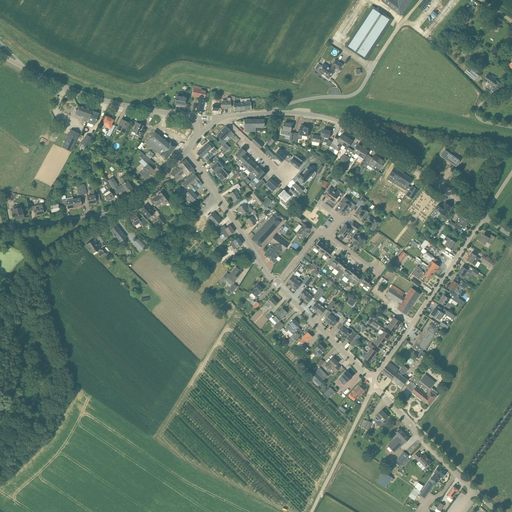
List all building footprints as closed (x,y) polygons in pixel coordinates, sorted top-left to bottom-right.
[(401,16),(412,0),(382,0),(381,1),(401,16)] [(345,47),(366,60),(393,20),(370,5),(368,7),(370,9),(345,47)] [(463,28),(468,21),(465,19),(460,26),(463,28)] [(318,64),(315,69),(319,71),(330,79),(335,71),(334,71),(336,68),(339,70),(343,65),(336,60),(332,65),(333,66),(331,68),(324,63),(322,66),(318,64)] [(470,66),(464,72),(470,78),(473,74),(474,75),(477,77),(480,73),(476,70),(474,69),(470,66)] [(502,85),(498,82),(495,79),(496,78),(492,75),(491,77),(488,74),(483,80),(490,85),(488,87),(496,93),(502,85)] [(192,91),(191,96),(198,98),(198,95),(199,95),(201,90),(201,89),(201,87),(194,85),(194,88),(193,88),(192,91)] [(197,100),(195,110),(202,111),(204,98),(208,98),(209,93),(206,93),(207,91),(201,89),(201,90),(199,95),(198,95),(198,98),(198,100),(197,100)] [(186,98),(182,97),(182,95),(177,94),(177,96),(176,96),(175,104),(185,106),(186,98)] [(230,98),(227,98),(227,101),(222,102),(222,108),(230,108),(230,103),(230,101),(230,98)] [(251,110),(250,105),(250,102),(250,100),(246,100),(246,99),(241,100),(241,103),(233,103),(234,111),(251,110)] [(92,110),(78,105),(77,109),(76,109),(74,113),(83,116),(81,120),(86,122),(87,118),(90,118),(92,110)] [(95,125),(96,120),(98,115),(92,113),(90,118),(87,118),(86,122),(95,125)] [(105,126),(110,129),(112,126),(111,125),(113,120),(106,117),(101,126),(104,128),(105,126)] [(117,129),(115,133),(119,135),(121,131),(124,133),(128,125),(127,125),(126,125),(125,125),(127,122),(121,119),(119,124),(117,129)] [(264,128),(264,124),(264,119),(244,120),(245,132),(256,132),(256,128),(264,128)] [(132,131),(130,135),(134,137),(135,135),(141,138),(145,130),(142,129),(143,126),(136,122),(132,131)] [(289,124),(285,123),(283,129),(282,129),(281,134),(286,135),(286,134),(290,135),(289,141),(293,142),(295,134),(295,133),(292,133),(292,131),(291,131),(293,124),(292,124),(292,123),(289,123),(289,124)] [(231,131),(226,126),(217,136),(223,142),(225,140),(224,139),(227,135),(230,138),(234,134),(231,131)] [(299,134),(295,134),(293,142),(297,143),(297,138),(301,139),(302,135),(308,136),(309,127),(301,126),(301,129),(300,129),(299,134)] [(62,147),(71,152),(80,134),(71,129),(62,147)] [(331,131),(323,130),(323,132),(322,132),(321,136),(314,135),(312,141),(320,143),(320,142),(323,142),(324,137),(329,138),(331,131)] [(166,160),(176,147),(170,142),(169,143),(155,131),(145,143),(160,155),(166,160)] [(337,155),(344,144),(347,138),(342,134),(339,139),(336,136),(329,150),(337,155)] [(82,144),(87,146),(91,137),(87,135),(82,144)] [(251,142),(260,150),(264,145),(255,137),(251,142)] [(347,150),(350,145),(353,141),(347,138),(344,144),(346,146),(344,148),(347,150)] [(212,148),(208,143),(197,154),(201,158),(202,157),(207,161),(214,154),(214,153),(217,150),(213,147),(212,148)] [(225,149),(221,152),(223,154),(227,151),(230,148),(225,143),(222,146),(225,149)] [(356,159),(363,148),(358,145),(352,154),(355,156),(354,158),(356,159)] [(246,152),(242,148),(235,155),(239,159),(246,152)] [(363,148),(355,161),(357,162),(359,158),(363,161),(359,166),(362,168),(370,156),(367,154),(369,151),(363,148)] [(279,159),(281,162),(287,156),(280,149),(279,150),(279,149),(276,152),(277,152),(274,155),(271,152),(269,154),(269,155),(274,159),(276,157),(279,159)] [(456,166),(460,160),(445,150),(441,156),(456,166)] [(143,154),(150,160),(154,154),(149,151),(146,155),(144,154),(143,154)] [(150,160),(143,154),(141,157),(143,159),(144,159),(149,163),(151,161),(150,160)] [(249,158),(244,154),(237,161),(242,165),(249,158)] [(295,155),(290,161),(299,168),(303,162),(295,155)] [(373,169),(376,164),(380,158),(374,155),(368,165),(373,169)] [(222,168),(223,167),(217,161),(218,160),(216,157),(210,162),(213,164),(210,167),(211,168),(215,173),(216,173),(222,168)] [(253,162),(249,158),(242,165),(246,169),(253,162)] [(379,171),(382,166),(385,162),(380,158),(376,164),(378,166),(376,169),(379,171)] [(187,176),(194,170),(185,159),(178,165),(179,166),(171,173),(176,179),(184,172),(187,176)] [(257,166),(253,162),(246,169),(250,173),(257,166)] [(154,170),(150,167),(148,164),(140,173),(137,175),(140,179),(143,176),(145,178),(150,174),(154,170)] [(324,166),(322,164),(321,164),(316,173),(319,175),(324,166)] [(303,171),(297,177),(298,178),(301,181),(299,184),(302,186),(302,185),(304,183),(304,184),(307,180),(307,179),(311,175),(313,177),(314,178),(317,174),(315,172),(316,171),(315,170),(309,165),(304,171),(303,171)] [(262,170),(257,166),(250,173),(255,177),(262,170)] [(222,168),(216,173),(215,174),(221,181),(222,180),(228,176),(227,175),(228,175),(222,168)] [(394,168),(387,178),(406,190),(408,188),(408,186),(413,179),(394,168)] [(194,174),(196,173),(194,170),(187,176),(183,180),(185,182),(182,184),(187,190),(190,187),(194,192),(203,185),(199,180),(194,174)] [(266,174),(262,170),(255,177),(259,181),(266,174)] [(130,185),(127,181),(124,176),(119,179),(122,185),(116,189),(114,190),(116,194),(122,190),(123,192),(126,190),(127,192),(133,189),(130,185)] [(278,186),(270,179),(265,184),(273,192),(278,186)] [(113,189),(110,185),(110,184),(109,183),(104,187),(104,188),(101,190),(106,199),(106,200),(107,200),(108,201),(109,201),(110,201),(111,199),(114,197),(110,191),(113,189)] [(234,201),(238,199),(240,198),(237,194),(241,192),(239,188),(240,187),(238,183),(233,187),(235,190),(230,194),(234,201)] [(295,183),(293,186),(300,193),(301,194),(304,191),(295,183)] [(408,186),(408,188),(410,189),(408,192),(411,194),(409,197),(413,200),(419,190),(412,186),(411,188),(408,186)] [(194,193),(194,192),(190,187),(187,190),(185,191),(187,193),(185,194),(187,196),(185,198),(188,201),(190,200),(192,202),(197,197),(194,193)] [(334,202),(337,198),(340,195),(330,187),(324,195),(328,198),(329,198),(334,202)] [(96,203),(95,198),(93,188),(90,189),(91,196),(87,197),(88,200),(87,200),(88,201),(89,204),(96,203)] [(297,195),(290,189),(287,193),(284,190),(278,196),(283,200),(281,202),(287,207),(297,195)] [(159,196),(152,201),(156,206),(164,200),(166,203),(168,203),(171,200),(163,190),(158,195),(159,196)] [(398,190),(395,196),(401,200),(405,194),(398,190)] [(262,204),(253,193),(250,195),(250,196),(245,199),(247,203),(253,200),(254,201),(255,200),(260,205),(262,204)] [(66,198),(62,199),(63,206),(67,206),(68,209),(75,207),(73,199),(73,197),(66,198)] [(356,205),(350,201),(345,197),(338,205),(341,208),(339,209),(345,214),(349,210),(351,212),(356,205)] [(359,208),(355,213),(358,215),(358,216),(359,217),(360,217),(362,218),(362,217),(365,219),(369,213),(367,211),(362,208),(368,201),(363,197),(359,202),(362,204),(359,208)] [(80,198),(73,199),(75,207),(82,206),(81,202),(81,201),(80,198)] [(54,202),(50,203),(51,207),(52,212),(59,210),(59,207),(63,206),(62,199),(58,200),(59,204),(55,205),(54,202)] [(444,205),(440,203),(435,210),(439,212),(445,216),(452,207),(445,203),(444,205)] [(42,204),(35,206),(36,215),(44,213),(43,208),(42,204)] [(253,210),(251,208),(249,205),(246,207),(244,204),(238,208),(243,214),(248,211),(249,212),(253,210)] [(149,219),(154,213),(146,205),(140,210),(149,219)] [(18,220),(19,219),(20,218),(24,217),(22,207),(17,208),(18,210),(12,211),(13,214),(14,214),(16,219),(17,220),(18,220)] [(257,218),(256,215),(257,214),(254,210),(249,213),(251,217),(246,220),(250,227),(256,223),(254,220),(257,218)] [(276,212),(251,239),(259,246),(278,227),(281,223),(278,220),(282,216),(276,212)] [(211,230),(218,224),(222,221),(219,218),(218,218),(214,213),(208,218),(212,223),(208,227),(211,230)] [(304,219),(296,213),(293,217),(301,223),(304,219)] [(139,219),(138,218),(136,214),(129,218),(132,223),(134,226),(140,222),(139,219)] [(166,222),(163,219),(160,215),(157,218),(162,225),(166,222)] [(454,229),(459,232),(462,226),(464,228),(469,220),(463,217),(460,215),(458,218),(456,222),(456,224),(452,221),(448,227),(451,229),(452,228),(454,229)] [(374,231),(377,227),(380,223),(375,219),(374,220),(370,216),(366,222),(370,225),(369,227),(374,231)] [(357,231),(359,227),(353,222),(350,226),(353,228),(352,229),(346,224),(339,233),(345,238),(348,234),(350,231),(354,234),(357,231)] [(310,229),(306,226),(304,224),(297,233),(303,238),(310,229)] [(117,225),(110,230),(119,243),(126,237),(117,225)] [(226,237),(230,235),(234,232),(230,225),(226,228),(224,225),(218,229),(221,234),(223,233),(223,234),(220,236),(222,240),(226,237)] [(360,249),(363,245),(366,240),(359,235),(358,236),(355,234),(354,236),(351,240),(354,242),(353,244),(360,249)] [(455,242),(446,236),(443,234),(440,237),(445,240),(445,239),(447,241),(445,245),(451,249),(455,242)] [(491,245),(493,242),(496,238),(491,235),(489,238),(484,234),(479,241),(485,245),(487,242),(491,245)] [(282,251),(284,252),(288,246),(274,235),(270,241),(273,244),(265,255),(274,262),(282,251)] [(143,248),(147,244),(139,237),(136,241),(143,248)] [(234,249),(238,247),(242,244),(238,238),(233,241),(230,243),(234,249)] [(96,243),(95,243),(93,240),(86,245),(90,250),(93,253),(100,249),(96,243)] [(319,251),(324,244),(320,241),(315,248),(319,251)] [(430,243),(427,246),(430,248),(429,251),(436,256),(440,250),(434,246),(430,243)] [(324,255),(329,247),(324,244),(319,251),(324,255)] [(328,258),(330,255),(333,251),(329,247),(324,255),(328,258)] [(101,258),(107,253),(104,248),(100,250),(101,252),(99,254),(101,258)] [(433,257),(435,255),(429,251),(426,254),(425,253),(422,257),(430,262),(431,262),(428,266),(423,262),(421,261),(422,260),(417,257),(415,260),(422,264),(427,268),(434,274),(440,267),(436,264),(438,261),(433,257)] [(476,256),(476,255),(472,253),(467,260),(475,266),(478,262),(480,259),(476,256)] [(495,263),(483,255),(480,259),(493,267),(495,263)] [(332,257),(327,264),(330,267),(331,266),(335,269),(342,259),(338,256),(335,259),(332,257)] [(342,259),(335,269),(339,272),(335,277),(338,279),(339,278),(347,268),(348,265),(346,263),(346,262),(342,259)] [(302,265),(300,263),(293,271),(295,274),(302,265)] [(430,280),(434,274),(427,268),(422,264),(419,267),(420,268),(415,275),(419,278),(422,274),(430,280)] [(347,268),(339,278),(342,280),(345,277),(349,279),(356,270),(352,266),(351,267),(348,265),(347,268)] [(233,283),(239,276),(242,272),(236,267),(229,274),(227,272),(223,276),(226,279),(227,277),(233,283)] [(467,270),(467,269),(462,267),(458,273),(461,275),(460,276),(465,279),(467,276),(468,277),(470,274),(467,271),(467,270)] [(356,270),(349,279),(350,280),(350,281),(350,282),(351,282),(352,283),(353,283),(356,285),(361,278),(363,276),(360,274),(361,273),(356,270)] [(293,276),(287,282),(290,284),(289,285),(291,287),(299,277),(297,275),(295,274),(295,273),(293,276)] [(305,284),(308,286),(314,278),(311,275),(310,277),(307,281),(307,282),(305,284)] [(368,291),(371,287),(369,285),(372,280),(367,276),(361,283),(363,285),(364,286),(363,288),(368,291)] [(304,281),(299,277),(291,287),(293,289),(294,288),(297,290),(304,281)] [(418,288),(420,285),(412,279),(410,282),(418,288)] [(453,281),(449,287),(451,289),(449,292),(450,292),(457,297),(459,294),(457,292),(455,291),(457,287),(459,289),(461,290),(463,287),(465,289),(468,285),(461,281),(459,284),(458,283),(453,281)] [(233,293),(237,287),(234,284),(229,289),(233,293)] [(254,289),(251,292),(256,297),(259,294),(263,290),(258,285),(254,289)] [(405,293),(392,285),(386,295),(395,301),(396,300),(401,303),(398,309),(407,315),(421,294),(412,288),(405,298),(403,296),(405,293)] [(321,286),(316,293),(318,295),(323,290),(324,289),(321,286)] [(309,289),(308,289),(309,289),(306,287),(299,295),(304,299),(309,293),(312,289),(310,288),(309,289)] [(309,293),(304,299),(309,303),(316,294),(313,292),(312,295),(309,293)] [(444,295),(439,302),(445,306),(448,307),(453,300),(460,304),(462,301),(457,297),(450,292),(447,297),(444,295)] [(273,308),(274,307),(277,303),(272,298),(267,302),(268,303),(263,308),(266,310),(271,305),(273,308)] [(347,302),(352,306),(356,302),(351,298),(347,302)] [(323,303),(321,301),(319,299),(312,308),(316,312),(323,303)] [(324,307),(322,306),(324,303),(323,303),(316,312),(321,316),(328,307),(326,305),(324,307)] [(272,319),(275,322),(276,323),(279,321),(280,321),(282,319),(281,318),(287,313),(282,308),(279,312),(277,314),(272,319)] [(436,308),(431,314),(436,317),(437,318),(440,320),(442,317),(444,314),(453,320),(456,316),(443,308),(441,311),(440,311),(436,308)] [(332,311),(332,312),(329,310),(325,315),(327,317),(325,320),(328,321),(327,322),(329,324),(337,314),(334,311),(332,311)] [(337,319),(335,317),(337,314),(329,324),(331,326),(332,325),(334,327),(336,324),(339,326),(345,318),(343,316),(341,316),(338,317),(337,319)] [(390,318),(388,320),(399,328),(402,323),(394,317),(391,315),(390,318)] [(348,328),(350,326),(346,323),(348,321),(347,320),(345,318),(339,326),(337,328),(340,330),(338,332),(340,334),(339,335),(341,337),(348,328)] [(287,327),(285,330),(287,332),(288,330),(293,335),(291,336),(291,337),(286,343),(289,346),(295,340),(300,335),(296,332),(299,328),(299,329),(297,327),(299,325),(294,319),(286,327),(287,327)] [(416,343),(413,347),(417,350),(420,352),(422,353),(422,352),(423,351),(424,350),(425,349),(433,337),(434,335),(436,336),(440,331),(437,330),(440,325),(431,319),(423,331),(422,332),(420,335),(415,342),(416,343)] [(387,327),(395,333),(399,328),(388,320),(390,322),(389,325),(386,323),(385,325),(387,327)] [(275,327),(278,330),(283,325),(280,322),(275,327)] [(349,327),(348,328),(341,337),(344,338),(344,337),(347,339),(348,337),(351,339),(355,334),(353,332),(354,330),(349,327)] [(381,334),(380,335),(389,341),(392,336),(385,331),(382,335),(381,334)] [(310,341),(309,340),(312,337),(307,333),(302,338),(303,338),(297,345),(306,353),(309,349),(304,344),(303,345),(302,344),(305,341),(307,342),(308,343),(310,341)] [(380,335),(377,339),(385,344),(388,340),(380,335)] [(382,349),(385,344),(377,339),(374,344),(382,349)] [(320,355),(321,353),(325,350),(319,344),(314,349),(315,350),(313,353),(315,356),(318,353),(320,355)] [(376,348),(372,345),(371,344),(369,347),(371,348),(368,352),(376,358),(377,356),(376,355),(378,352),(374,350),(376,348)] [(374,360),(376,358),(368,352),(366,355),(364,354),(362,356),(371,362),(373,359),(374,360)] [(325,366),(328,369),(331,366),(333,368),(332,370),(335,373),(340,367),(337,364),(338,363),(333,358),(328,363),(325,366)] [(398,370),(389,363),(389,362),(382,371),(392,380),(398,374),(396,373),(398,370)] [(402,388),(405,384),(408,380),(403,376),(408,369),(404,365),(400,371),(398,374),(392,380),(402,388)] [(344,385),(349,381),(353,377),(347,371),(342,376),(339,379),(342,382),(342,383),(344,385)] [(313,376),(311,378),(318,385),(323,381),(316,373),(313,376)] [(416,376),(406,388),(413,392),(412,394),(415,397),(416,395),(418,397),(417,398),(421,401),(422,400),(429,406),(437,396),(436,395),(438,392),(432,387),(436,382),(426,374),(420,382),(419,381),(419,380),(420,379),(416,376)] [(355,397),(358,394),(360,396),(364,390),(359,385),(354,391),(355,392),(353,394),(352,393),(349,396),(354,401),(357,398),(355,397)] [(327,391),(324,394),(328,399),(332,395),(331,395),(327,391)] [(383,422),(388,417),(382,411),(374,418),(377,421),(376,422),(380,426),(384,423),(383,422)] [(368,421),(364,419),(361,426),(368,430),(372,423),(368,421)] [(395,452),(406,442),(410,438),(401,429),(400,429),(399,428),(394,432),(399,438),(398,438),(397,437),(389,445),(395,452)] [(401,464),(402,465),(409,456),(404,452),(396,461),(397,462),(396,462),(400,465),(401,464)] [(426,468),(428,466),(432,462),(424,454),(422,456),(418,452),(414,456),(417,459),(418,458),(426,468)] [(443,478),(444,476),(447,472),(438,467),(434,472),(435,473),(432,478),(431,478),(421,492),(415,488),(409,496),(415,500),(419,494),(420,494),(425,498),(433,485),(435,481),(437,483),(441,477),(443,478)] [(377,482),(386,488),(387,486),(388,486),(389,485),(388,484),(391,480),(393,481),(394,479),(384,472),(377,482)] [(454,496),(456,494),(458,490),(453,486),(449,492),(447,495),(452,498),(454,496)] [(441,511),(445,506),(441,503),(437,509),(434,511),(441,511)]
